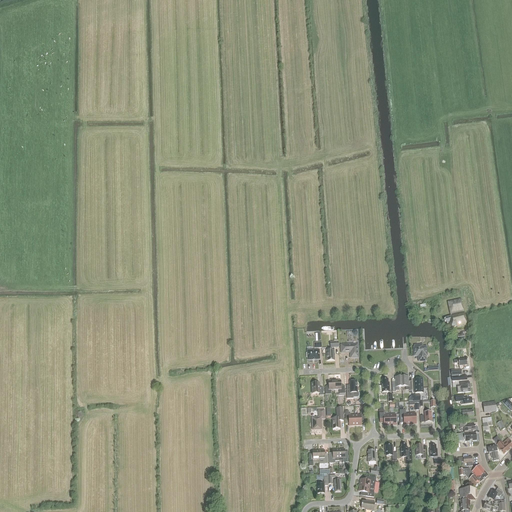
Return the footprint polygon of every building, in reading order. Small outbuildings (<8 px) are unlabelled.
[(457,328),(466,326),(460,299),(447,302),(450,315),(451,317),(444,319),(446,324),(449,323),(450,329),(456,327),(457,328)] [(341,346),(341,353),(350,353),(351,358),(358,358),(357,345),(341,346)] [(418,358),(419,361),(426,361),(425,356),(426,356),(426,348),(422,348),(422,346),(415,346),(415,348),(414,348),(414,356),(419,356),(419,358),(418,358)] [(319,350),(307,351),(307,353),(306,353),(306,358),(307,358),(308,360),(319,360),(319,350)] [(334,351),(326,351),(327,361),(335,361),(334,351)] [(402,376),(402,377),(401,377),(402,387),(405,387),(405,391),(409,390),(409,391),(412,391),(411,381),(411,383),(408,383),(408,377),(405,377),(405,376),(402,376)] [(402,387),(401,377),(395,378),(395,384),(392,384),(392,382),(392,392),(396,392),(396,391),(399,391),(398,387),(402,387)] [(414,380),(415,394),(423,393),(423,392),(423,391),(423,389),(422,389),(422,379),(414,380)] [(382,380),(382,384),(381,384),(381,393),(389,392),(389,383),(388,383),(388,380),(382,380)] [(331,390),(335,390),(334,381),(328,381),(328,388),(325,388),(325,395),(331,395),(331,390)] [(334,381),(335,390),(339,390),(339,394),(345,394),(345,387),(341,387),(341,381),(334,381)] [(350,382),(350,392),(346,392),(347,399),(353,399),(353,398),(358,398),(359,396),(359,394),(357,393),(357,387),(358,386),(358,384),(357,383),(356,382),(350,382)] [(311,384),(312,394),(319,394),(319,396),(324,396),(323,389),(319,389),(319,383),(311,384)] [(457,387),(457,393),(470,392),(469,383),(460,384),(460,387),(457,387)] [(456,403),(460,402),(461,405),(464,405),(472,404),(471,398),(464,399),(463,396),(455,397),(456,403)] [(495,403),(483,405),(484,413),(496,411),(495,403)] [(343,421),(343,414),(343,408),(336,409),(337,416),(338,416),(338,419),(332,419),(333,429),(335,429),(336,429),(340,429),(340,421),(343,421)] [(354,416),(355,426),(361,426),(361,419),(365,419),(365,421),(364,409),(360,410),(361,415),(354,416)] [(384,426),(390,426),(389,415),(383,415),(383,409),(379,409),(380,423),(384,423),(384,426)] [(410,425),(409,414),(406,414),(405,410),(399,410),(400,419),(403,418),(404,425),(410,425)] [(312,420),(313,430),(322,430),(321,419),(325,419),(324,411),(318,411),(319,419),(312,420)] [(349,427),(355,426),(354,416),(350,416),(350,413),(348,414),(348,411),(345,411),(345,419),(349,419),(349,427)] [(505,429),(502,421),(497,424),(499,427),(500,427),(502,430),(505,429)] [(472,431),(475,431),(475,425),(466,426),(466,424),(459,424),(460,429),(464,428),(464,433),(472,432),(472,431)] [(467,442),(476,441),(475,434),(464,435),(464,434),(457,434),(458,442),(464,441),(464,442),(467,442)] [(504,454),(509,450),(502,443),(497,437),(493,440),(497,446),(497,445),(498,446),(497,448),(500,451),(501,451),(504,454)] [(511,442),(508,438),(502,443),(509,450),(511,447),(511,445),(510,443),(511,442)] [(406,445),(401,445),(401,448),(401,458),(405,458),(405,465),(412,464),(411,449),(407,450),(407,447),(406,447),(406,445)] [(416,449),(416,456),(422,455),(422,459),(426,459),(425,453),(423,453),(423,449),(422,449),(422,445),(416,446),(416,449)] [(385,446),(386,456),(392,456),(392,461),(397,461),(396,453),(392,453),(392,446),(385,446)] [(488,454),(491,453),(493,462),(498,461),(496,452),(497,452),(495,446),(487,447),(488,454)] [(329,464),(335,463),(335,462),(339,461),(338,450),(332,450),(333,456),(329,456),(329,464)] [(344,450),(338,450),(339,461),(342,461),(342,463),(349,463),(348,452),(348,456),(345,456),(344,450)] [(319,460),(318,451),(312,451),(313,458),(309,458),(309,454),(309,466),(313,466),(313,460),(319,460)] [(376,462),(375,453),(374,453),(374,451),(368,451),(368,453),(367,453),(368,463),(376,462)] [(488,476),(482,469),(479,465),(479,466),(471,472),(480,482),(488,476)] [(459,476),(463,476),(465,476),(466,476),(475,487),(476,487),(478,486),(478,485),(478,484),(480,482),(471,472),(469,469),(459,470),(459,476)] [(324,486),(328,486),(327,477),(323,477),(324,484),(317,484),(317,494),(324,494),(324,486)] [(361,480),(360,486),(374,488),(376,478),(369,477),(368,481),(361,480)] [(407,484),(395,485),(396,492),(407,491),(407,484)] [(374,488),(360,486),(359,492),(366,493),(365,496),(373,498),(374,493),(374,492),(374,488)] [(461,511),(470,511),(470,501),(475,501),(475,489),(462,489),(462,490),(460,490),(460,501),(460,506),(460,508),(461,509),(461,511)] [(488,498),(493,502),(496,496),(500,498),(503,493),(497,489),(495,493),(492,491),(488,498)] [(362,502),(361,509),(365,509),(365,510),(373,511),(375,503),(369,502),(369,503),(362,502)] [(488,511),(489,511),(491,511),(493,510),(496,511),(497,511),(499,511),(505,511),(505,504),(504,504),(498,504),(499,508),(498,508),(494,506),(485,503),(483,509),(487,511),(488,511)]
